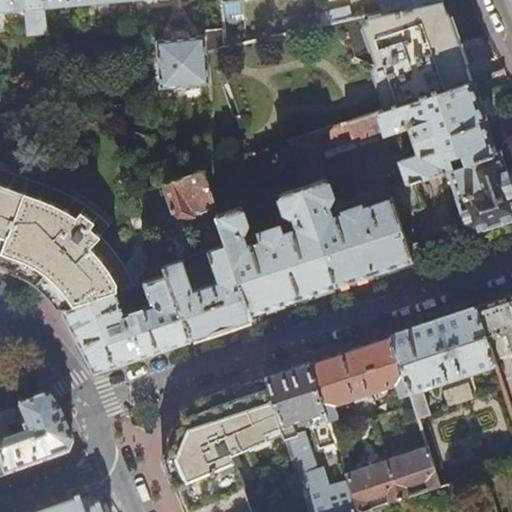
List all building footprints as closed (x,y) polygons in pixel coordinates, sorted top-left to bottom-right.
[(0,0),(0,12),(26,9),(28,35),(48,33),(46,7),(45,0),(0,0)] [(379,0),(383,12),(430,1),(435,0),(379,0)] [(445,0),(435,0),(430,1),(434,16),(443,13),(454,47),(460,45),(445,0)] [(434,16),(430,1),(383,12),(368,15),(378,47),(372,49),(377,63),(373,67),(373,69),(376,79),(384,77),(393,105),(434,92),(424,58),(444,51),(454,47),(443,13),(434,16)] [(320,26),(347,20),(344,8),(319,14),(319,15),(320,26)] [(299,31),(320,26),(319,15),(298,20),(299,31)] [(127,60),(139,59),(136,32),(125,33),(127,60)] [(205,34),(155,40),(160,88),(209,83),(206,52),(207,52),(205,36),(205,34)] [(224,34),(205,36),(207,52),(224,47),(224,34)] [(471,80),(434,92),(393,105),(288,141),(303,185),(337,285),(376,272),(412,260),(398,215),(392,197),(364,207),(362,204),(344,210),(345,213),(338,215),(336,220),(330,218),(330,216),(326,203),(329,201),(332,195),(318,152),(325,150),(327,157),(355,148),(353,140),(359,138),(362,145),(378,140),(375,133),(411,120),(414,122),(417,130),(414,131),(421,152),(403,158),(410,180),(414,179),(448,167),(494,152),(483,119),(471,80)] [(500,150),(494,152),(448,167),(469,233),(475,231),(511,218),(511,187),(510,180),(500,150)] [(192,211),(213,204),(202,170),(162,184),(175,222),(193,216),(192,211)] [(423,206),(414,179),(410,180),(388,187),(392,197),(398,215),(423,206)] [(74,299),(78,304),(118,291),(135,285),(126,267),(119,256),(106,239),(93,228),(96,223),(81,212),(78,215),(69,210),(47,202),(0,185),(0,248),(9,251),(25,257),(44,267),(57,278),(74,299)] [(290,300),(337,285),(303,185),(279,193),(286,211),(291,214),(294,213),(299,226),(294,232),(291,230),(282,233),(280,227),(279,226),(262,231),(262,233),(264,240),(254,242),(253,246),(247,245),(242,231),(245,230),(248,222),(243,206),(239,206),(217,214),(227,243),(250,314),(290,300)] [(252,319),(250,314),(227,243),(208,250),(218,280),(192,289),(182,258),(164,264),(168,273),(192,339),(224,328),(252,319)] [(143,355),(192,339),(168,273),(144,282),(152,302),(138,307),(136,302),(132,304),(133,309),(125,311),(118,291),(78,304),(64,309),(95,371),(143,355)] [(511,294),(476,306),(487,337),(505,331),(511,350),(511,294)] [(434,320),(391,335),(409,391),(418,417),(430,412),(422,387),(439,382),(447,407),(473,398),(464,372),(495,363),(487,337),(476,306),(434,320)] [(351,348),(310,362),(325,409),(329,419),(339,416),(334,403),(354,396),(355,397),(368,393),(368,391),(395,382),(399,394),(409,391),(391,335),(351,348)] [(288,369),(267,376),(283,427),(310,511),(360,511),(350,482),(329,489),(330,492),(324,493),(304,431),(297,433),(293,420),(325,409),(310,362),(288,369)] [(201,507),(245,488),(232,455),(269,439),(267,434),(283,427),(267,376),(240,385),(223,391),(187,407),(179,427),(164,463),(167,470),(175,488),(181,486),(191,511),(201,507)] [(0,478),(6,477),(0,456),(0,414),(37,402),(30,381),(18,385),(16,378),(7,381),(0,383),(0,478)] [(37,402),(0,414),(0,456),(6,477),(33,467),(67,455),(73,441),(69,431),(61,412),(49,398),(37,402)] [(337,442),(329,419),(312,425),(323,456),(333,452),(331,445),(337,442)] [(347,472),(350,482),(360,511),(369,509),(367,501),(386,494),(389,502),(409,496),(407,488),(427,481),(429,489),(440,485),(427,445),(347,472)] [(252,511),(245,488),(201,507),(202,511),(252,511)] [(102,511),(100,506),(87,500),(52,511),(102,511)]
